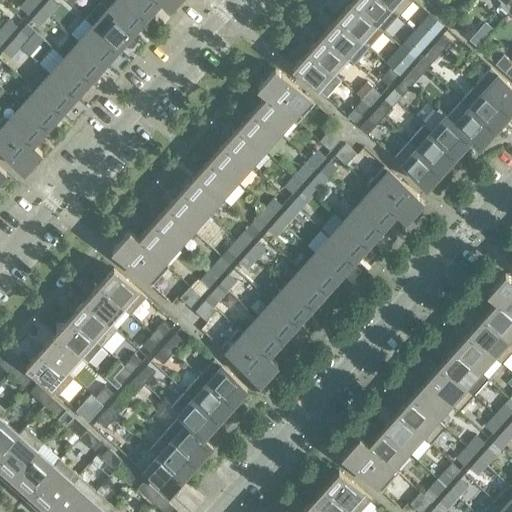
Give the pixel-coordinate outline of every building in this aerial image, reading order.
[(29,10),(36,2),(33,0),(24,0),(21,3),(29,10)] [(56,5),(50,0),(45,0),(40,6),(48,13),(56,5)] [(129,0),(114,0),(107,9),(132,31),(146,15),(129,0)] [(129,0),(146,15),(160,0),(129,0)] [(398,13),(382,0),(351,0),(351,1),(383,29),(398,13)] [(409,0),(382,0),(398,13),(409,0)] [(511,0),(500,0),(499,2),(509,11),(511,7),(511,0)] [(383,29),(351,1),(337,17),(369,46),(369,45),(383,29)] [(41,21),(48,13),(40,6),(33,14),(41,21)] [(107,9),(93,25),(118,47),(132,31),(107,9)] [(369,46),(337,17),(322,33),(354,62),(369,46)] [(15,26),(7,19),(0,26),(0,27),(8,34),(15,26)] [(438,28),(430,21),(419,33),(427,40),(438,28)] [(93,25),(79,40),(104,63),(118,47),(93,25)] [(27,37),(19,30),(12,38),(20,45),(27,37)] [(440,52),(451,40),(443,32),(432,44),(440,52)] [(354,62),(322,33),(308,49),(333,71),(346,56),(354,63),(354,62)] [(417,52),(427,40),(419,33),(409,45),(417,52)] [(40,59),(53,42),(45,36),(32,53),(40,59)] [(12,53),(20,45),(12,38),(4,46),(12,53)] [(79,40),(65,56),(90,79),(104,63),(79,40)] [(429,63),(440,52),(432,44),(421,56),(429,63)] [(333,71),(308,49),(293,66),(318,88),(333,71)] [(399,72),(409,60),(401,53),(391,65),(399,72)] [(65,56),(50,72),(75,95),(90,79),(65,56)] [(411,84),(422,72),(414,64),(403,76),(411,84)] [(388,84),(399,72),(391,65),(380,77),(388,84)] [(314,101),(275,66),(257,86),(266,94),(291,116),(297,121),(314,101)] [(507,112),(511,106),(511,85),(490,66),(475,83),(507,112)] [(50,72),(36,88),(61,110),(75,95),(50,72)] [(401,96),(411,84),(403,76),(392,88),(401,96)] [(507,112),(475,83),(461,98),(469,105),(468,105),(493,128),(507,112)] [(370,104),(381,93),(372,85),(362,97),(370,104)] [(36,88),(22,104),(47,126),(61,110),(36,88)] [(291,116),(266,94),(252,110),(277,132),(291,116)] [(359,116),(370,104),(362,97),(351,109),(359,116)] [(383,116),(393,104),(385,97),(374,109),(383,116)] [(469,105),(461,98),(446,115),(470,136),(469,137),(478,144),(493,128),(468,105),(469,105)] [(22,104),(8,120),(33,142),(47,126),(22,104)] [(470,136),(446,115),(437,107),(423,123),(455,152),(469,137),(470,136)] [(372,128),(383,116),(374,109),(364,120),(372,128)] [(277,132),(252,110),(238,126),(263,148),(277,132)] [(2,115),(0,117),(0,148),(24,170),(42,150),(33,142),(8,120),(2,115)] [(455,152),(423,123),(408,139),(441,168),(455,152)] [(263,148),(238,126),(223,141),(249,164),(251,161),(258,167),(269,155),(262,149),(263,148)] [(319,140),(330,150),(340,138),(330,128),(319,140)] [(441,168),(408,139),(394,156),(426,184),(441,168)] [(249,164),(223,141),(209,157),(234,180),(249,164)] [(355,151),(344,141),(333,153),(344,162),(355,151)] [(316,166),(323,157),(315,150),(308,158),(316,166)] [(234,180),(209,157),(195,173),(220,196),(221,195),(230,203),(244,188),(234,180)] [(328,159),(319,169),(327,176),(336,166),(328,159)] [(423,199),(384,164),(366,183),(371,188),(396,211),(405,219),(423,199)] [(301,182),(310,172),(302,165),(293,175),(301,182)] [(220,196),(195,173),(181,189),(206,212),(220,196)] [(293,191),(301,182),(293,175),(285,184),(293,191)] [(322,183),(315,176),(305,186),(313,193),(322,183)] [(306,202),(313,193),(305,186),(298,195),(306,202)] [(371,188),(357,204),(382,226),(396,211),(371,188)] [(206,212),(181,189),(167,205),(192,227),(206,212)] [(273,214),(281,205),(273,197),(265,207),(273,214)] [(382,226),(357,204),(343,220),(368,242),(382,226)] [(192,227),(167,205),(152,221),(178,243),(192,227)] [(264,223),(273,214),(265,207),(256,216),(264,223)] [(294,215),(286,208),(277,218),(285,225),(294,215)] [(277,234),(285,225),(277,218),(269,227),(277,234)] [(368,242),(343,220),(329,236),(354,258),(368,242)] [(178,243),(152,221),(138,237),(163,259),(178,243)] [(163,259),(138,237),(129,229),(112,249),(151,284),(169,264),(163,259)] [(244,246),(252,237),(244,230),(236,239),(244,246)] [(354,258),(329,236),(315,252),(340,274),(354,258)] [(235,256),(244,246),(236,239),(228,249),(235,256)] [(264,249),(256,242),(249,250),(256,257),(264,249)] [(249,265),(256,257),(249,250),(241,258),(249,265)] [(315,252),(300,268),(325,290),(340,274),(315,252)] [(216,278),(222,270),(214,263),(208,271),(216,278)] [(145,295),(113,267),(98,283),(131,312),(145,295)] [(300,268),(286,283),(311,306),(325,290),(300,268)] [(208,287),(216,278),(208,271),(200,280),(208,287)] [(511,278),(505,272),(488,291),(511,311),(511,278)] [(236,280),(228,273),(220,282),(228,289),(236,280)] [(219,298),(228,289),(220,282),(211,291),(219,298)] [(131,312),(98,283),(84,299),(116,328),(117,327),(110,321),(123,306),(130,313),(131,312)] [(286,283),(272,299),(297,322),(311,306),(286,283)] [(190,306),(201,295),(190,285),(180,296),(190,306)] [(511,311),(488,291),(487,292),(496,300),(483,315),(511,340),(508,337),(511,332),(511,311)] [(195,310),(206,319),(216,308),(205,298),(195,310)] [(116,328),(84,299),(70,315),(102,344),(116,328)] [(272,299),(258,315),(283,338),(297,322),(272,299)] [(102,344),(70,315),(55,332),(80,354),(87,360),(102,344)] [(258,315),(243,331),(269,353),(283,338),(258,315)] [(511,349),(511,340),(483,315),(468,331),(502,361),(511,349)] [(160,339),(166,332),(158,325),(152,331),(160,339)] [(269,353),(243,331),(238,326),(220,346),(260,381),(277,361),(269,353)] [(154,346),(160,339),(152,331),(146,338),(154,346)] [(502,361),(468,331),(454,347),(479,369),(492,354),(501,362),(502,361)] [(80,354),(55,332),(41,348),(73,376),(74,376),(67,369),(80,354)] [(173,350),(179,343),(171,336),(165,343),(173,350)] [(167,357),(173,350),(165,343),(159,350),(167,357)] [(479,369),(454,347),(439,363),(473,393),(488,377),(479,369)] [(73,376),(41,348),(26,364),(58,393),(73,376)] [(16,364),(7,356),(2,352),(0,354),(0,364),(8,372),(16,364)] [(138,364),(130,357),(123,364),(132,371),(138,364)] [(246,386),(214,357),(199,373),(232,402),(246,386)] [(125,378),(132,371),(123,364),(119,360),(104,376),(117,387),(125,378)] [(473,393),(439,363),(425,379),(459,409),(473,393)] [(29,376),(16,364),(8,372),(22,384),(29,376)] [(150,375),(142,368),(136,375),(144,382),(150,375)] [(232,402),(199,373),(185,389),(217,418),(232,402)] [(138,389),(144,382),(136,375),(130,382),(138,389)] [(410,395),(436,417),(449,402),(458,410),(459,409),(425,379),(410,395)] [(51,396),(38,384),(31,392),(44,404),(51,396)] [(103,403),(109,396),(101,389),(95,396),(103,403)] [(177,413),(178,412),(203,434),(217,418),(185,389),(170,407),(177,413)] [(436,417),(410,395),(396,411),(430,441),(445,425),(436,417)] [(65,408),(51,396),(44,404),(57,416),(65,408)] [(97,410),(103,403),(95,396),(88,403),(97,410)] [(122,408),(113,400),(108,407),(116,414),(122,408)] [(503,420),(511,410),(503,403),(495,412),(503,420)] [(109,421),(116,414),(108,407),(101,414),(109,421)] [(7,410),(0,417),(0,453),(18,433),(1,417),(8,410),(7,410)] [(430,441),(396,411),(382,427),(407,450),(420,434),(429,442),(430,441)] [(203,434),(178,412),(177,413),(179,415),(165,429),(197,458),(212,442),(203,434)] [(503,420),(495,412),(486,422),(494,429),(503,420)] [(87,428),(74,416),(67,424),(80,436),(87,428)] [(507,441),(511,434),(511,427),(507,424),(499,434),(507,441)] [(407,450),(382,427),(368,442),(359,434),(358,435),(398,470),(393,465),(407,450)] [(100,440),(87,428),(80,436),(93,448),(100,440)] [(197,458),(165,429),(151,446),(183,474),(197,458)] [(18,433),(0,453),(0,475),(7,482),(43,441),(32,432),(25,439),(18,433)] [(358,435),(341,454),(381,490),(398,470),(358,435)] [(474,452),(482,443),(474,436),(466,445),(474,452)] [(43,441),(7,482),(18,492),(20,490),(26,496),(61,457),(43,441)] [(465,461),(474,452),(466,445),(457,454),(465,461)] [(151,446),(135,463),(168,492),(183,474),(151,446)] [(123,460),(110,448),(103,456),(115,468),(123,460)] [(494,455),(486,448),(479,456),(487,463),(494,455)] [(479,472),(487,463),(479,456),(471,464),(479,472)] [(61,457),(26,496),(32,502),(31,503),(40,511),(43,511),(78,473),(61,457)] [(136,472),(123,460),(115,468),(129,480),(136,472)] [(357,511),(371,497),(339,468),(324,485),(354,511),(357,511)] [(445,484),(452,476),(444,469),(437,477),(445,484)] [(78,473),(43,511),(76,511),(90,497),(96,489),(78,473)] [(438,492),(445,484),(437,477),(430,485),(438,492)] [(466,486),(458,479),(450,488),(458,495),(466,486)] [(159,492),(145,480),(138,488),(151,500),(159,492)] [(354,511),(324,485),(309,501),(321,511),(354,511)] [(449,505),(458,495),(450,488),(441,498),(449,505)] [(108,511),(114,506),(96,489),(90,497),(76,511),(108,511)] [(409,502),(420,511),(431,500),(420,491),(409,502)] [(165,511),(172,504),(159,492),(151,500),(164,511),(165,511)] [(511,511),(511,496),(503,506),(494,498),(494,499),(509,511),(511,511)] [(509,511),(494,499),(481,511),(509,511)] [(321,511),(309,501),(299,511),(321,511)]
